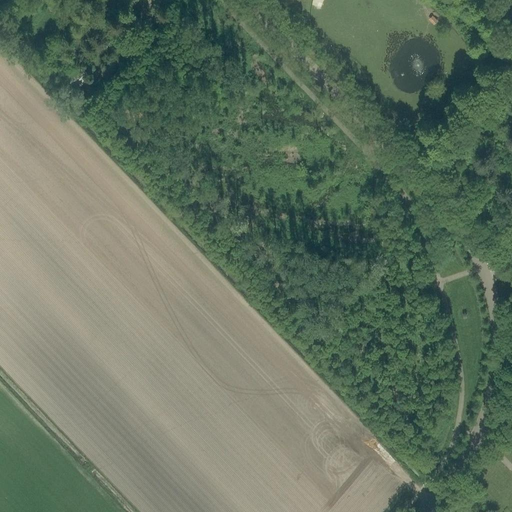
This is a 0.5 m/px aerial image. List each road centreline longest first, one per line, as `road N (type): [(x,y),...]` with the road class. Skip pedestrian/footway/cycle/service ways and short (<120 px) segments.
road 1 (secondary): [(482,268),(437,199),(245,0)]
road 2 (secondary): [(423,511),(470,449),(497,379),(499,330),(482,268)]
